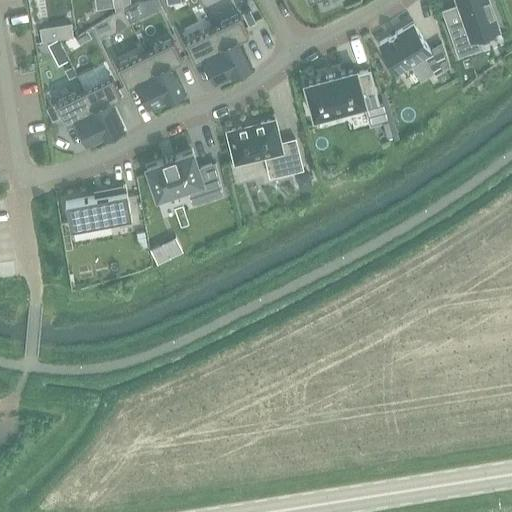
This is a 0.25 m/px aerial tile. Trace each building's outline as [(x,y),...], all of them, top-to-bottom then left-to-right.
[(130,20),(141,15),(134,0),(123,6),(130,20)] [(479,34),(498,28),(488,0),(456,0),(463,20),(447,26),(458,56),(483,47),(479,34)] [(249,9),(242,12),(248,24),(256,21),(249,9)] [(238,14),(212,27),(233,70),(250,62),(239,38),(248,33),(239,14),(238,14)] [(100,21),(93,25),(99,37),(106,34),(100,21)] [(413,21),(378,43),(396,71),(423,54),(435,73),(448,65),(441,42),(430,49),(413,21)] [(52,26),(40,28),(42,41),(54,39),(52,26)] [(215,79),(233,70),(212,27),(185,40),(194,59),(203,54),(215,79)] [(87,28),(75,36),(79,43),(91,35),(87,28)] [(58,38),(49,43),(54,53),(63,48),(58,38)] [(145,51),(166,95),(183,86),(172,62),(181,58),(172,38),(145,51)] [(136,79),(148,103),(166,95),(145,51),(117,65),(127,84),(136,79)] [(41,68),(43,82),(50,81),(49,68),(41,68)] [(304,82),(313,116),(315,116),(346,107),(347,112),(365,107),(379,104),(369,69),(357,72),(356,70),(356,68),(304,82)] [(83,89),(104,132),(122,123),(110,99),(120,95),(110,75),(83,89)] [(87,140),(104,132),(83,89),(56,102),(66,121),(75,116),(87,140)] [(53,103),(46,107),(52,119),(59,116),(53,103)] [(274,118),(227,129),(234,161),(264,154),(270,175),(302,167),(295,137),(280,141),(274,118)] [(388,122),(383,123),(387,137),(392,135),(388,122)] [(163,160),(146,166),(156,196),(186,186),(192,204),(222,193),(215,162),(197,168),(192,151),(175,156),(174,155),(163,159),(163,160)] [(299,175),(297,179),(299,187),(311,185),(309,173),(299,175)] [(125,184),(110,186),(111,193),(65,201),(70,228),(131,216),(125,184)] [(144,221),(136,222),(139,238),(147,236),(144,221)] [(158,242),(150,247),(158,262),(166,258),(158,242)]
